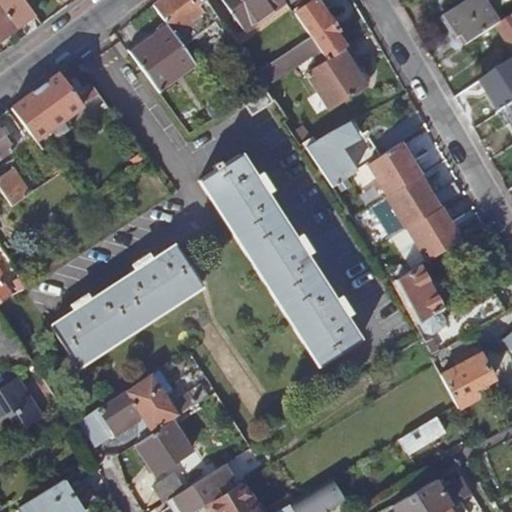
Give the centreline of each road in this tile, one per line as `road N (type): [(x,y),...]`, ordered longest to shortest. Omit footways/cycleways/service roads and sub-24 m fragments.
road 1 (residential): [(375,0),(511,226)]
road 2 (residential): [(126,0),(0,94)]
